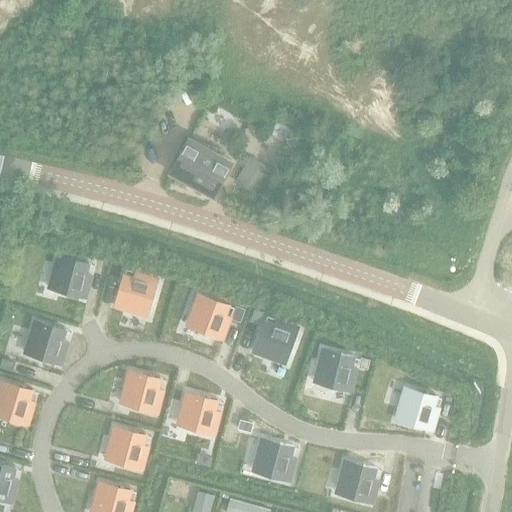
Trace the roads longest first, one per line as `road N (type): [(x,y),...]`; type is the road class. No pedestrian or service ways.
road 1 (tertiary): [(470,315),(172,210),(0,166)]
road 2 (unknown): [(468,511),(502,360),(504,329),(483,285),(511,202)]
road 3 (unclassified): [(470,315),(511,174)]
road 4 (tertiary): [(489,511),(511,376)]
